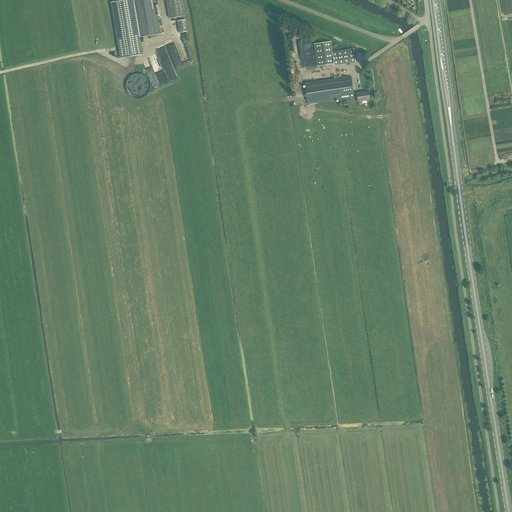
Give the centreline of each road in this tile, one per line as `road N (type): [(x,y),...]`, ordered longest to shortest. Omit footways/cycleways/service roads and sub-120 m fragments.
road 1 (primary): [(508,511),(449,114)]
road 2 (track): [(497,160),(470,0)]
